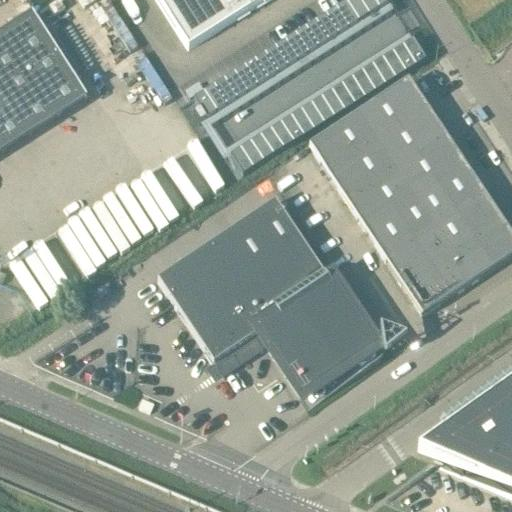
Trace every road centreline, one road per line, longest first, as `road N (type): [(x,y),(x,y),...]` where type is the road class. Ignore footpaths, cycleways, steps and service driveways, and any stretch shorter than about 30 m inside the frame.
road 1 (secondary): [(234,485),(0,386)]
road 2 (unclassified): [(234,485),(420,355)]
road 3 (unclassified): [(420,355),(296,166)]
road 4 (unclassified): [(511,129),(427,0)]
